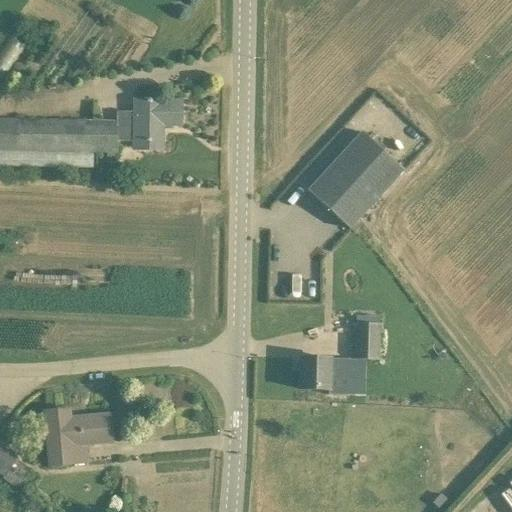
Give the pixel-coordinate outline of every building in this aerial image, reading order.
[(116,113),(117,122),(117,143),(144,144),(144,151),(162,151),(163,123),(169,123),(169,126),(181,126),(182,102),(136,102),(136,112),(116,113)] [(0,119),(0,166),(93,169),(93,168),(93,153),(116,153),(117,143),(117,122),(0,119)] [(308,191),(349,229),(403,170),(362,132),(308,191)] [(355,357),(379,358),(380,323),(356,322),(355,357)] [(330,359),(301,358),(300,390),(330,390),(330,374),(346,374),(347,360),(330,360),(330,359)] [(86,444),(112,443),(109,415),(70,419),(69,410),(44,412),(50,467),(73,466),(88,465),(86,444)] [(16,458),(0,446),(0,473),(4,476),(16,458)]
